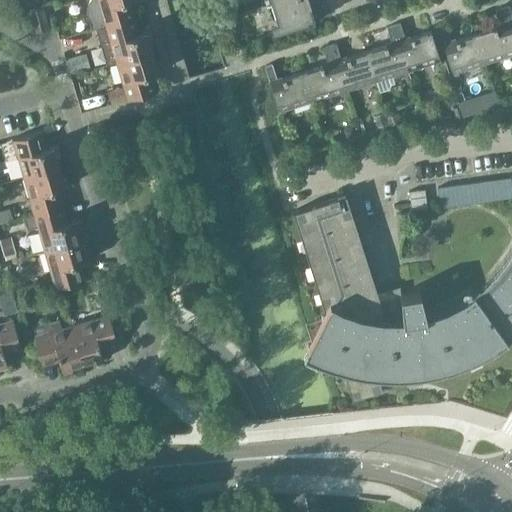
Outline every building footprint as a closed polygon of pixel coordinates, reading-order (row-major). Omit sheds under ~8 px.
[(92,0),(91,1),(90,2),(89,3),(88,5),(87,8),(87,9),(87,10),(87,12),(87,15),(91,30),(105,26),(134,17),(129,1),(131,0),(92,0)] [(270,0),(275,15),(267,18),(272,35),(314,21),(309,6),(321,2),(320,0),(270,0)] [(42,5),(29,8),(35,33),(48,29),(42,5)] [(511,38),(511,15),(509,6),(502,8),(511,38)] [(511,53),(511,38),(502,8),(496,10),(501,25),(475,34),(484,62),(511,53)] [(115,63),(152,52),(149,41),(153,40),(150,31),(139,34),(134,17),(105,26),(115,63)] [(399,23),(393,25),(407,70),(440,60),(430,31),(405,39),(399,23)] [(375,80),(407,70),(393,25),(386,28),(391,43),(366,51),(375,80)] [(475,34),(450,42),(445,26),(438,28),(454,80),(459,79),(456,71),(484,62),(475,34)] [(245,32),(237,34),(240,43),(247,41),(245,32)] [(343,91),(375,80),(366,51),(341,59),(336,44),(329,46),(343,91)] [(311,101),(343,91),(329,46),(322,48),(327,64),(302,72),(311,101)] [(159,61),(155,62),(152,52),(115,63),(126,100),(156,92),(151,74),(162,71),(159,61)] [(86,54),(67,59),(71,73),(90,68),(86,54)] [(311,101),(302,72),(276,80),(271,64),(265,66),(281,118),(286,117),(283,110),(311,101)] [(493,90),(458,101),(462,115),(498,104),(493,90)] [(458,107),(453,109),(456,118),(461,116),(458,107)] [(384,114),(375,117),(378,127),(387,124),(384,114)] [(395,115),(388,118),(390,124),(397,122),(395,115)] [(356,135),(353,126),(347,127),(345,132),(347,138),(356,135)] [(22,177),(59,167),(56,156),(60,155),(57,146),(46,149),(41,131),(11,140),(22,177)] [(62,177),(59,167),(22,177),(33,214),(62,206),(57,189),(69,186),(66,176),(62,177)] [(495,190),(497,200),(511,197),(511,192),(511,188),(510,177),(494,180),(495,190)] [(467,194),(468,203),(484,201),(483,192),(482,181),(465,184),(467,194)] [(438,197),(439,208),(455,205),(454,195),(453,185),(437,188),(438,197)] [(424,189),(408,192),(409,201),(411,211),(427,209),(425,199),(424,189)] [(511,254),(511,257),(506,263),(503,268),(498,273),(494,278),(490,282),(485,286),(480,290),(476,294),(471,297),(465,301),(460,303),(454,306),(448,309),(441,311),(436,313),(431,314),(424,316),(419,291),(378,298),(345,195),(292,212),(324,311),(300,355),(310,359),(320,363),(331,366),(339,368),(342,369),(352,398),(404,382),(402,375),(422,373),(436,370),(452,366),(466,361),(479,354),(492,347),(506,339),(511,333),(511,254)] [(23,217),(27,229),(36,226),(43,251),(81,240),(78,230),(81,229),(78,219),(67,222),(62,206),(33,214),(23,217)] [(9,208),(0,210),(0,222),(12,220),(9,208)] [(11,237),(0,240),(0,241),(4,255),(15,252),(11,237)] [(87,250),(84,251),(81,240),(43,251),(54,288),(84,280),(79,263),(90,260),(87,250)] [(19,287),(14,289),(17,298),(26,296),(24,290),(19,287)] [(111,293),(103,296),(105,305),(114,303),(111,293)] [(32,297),(18,301),(22,313),(36,309),(32,297)] [(109,315),(71,325),(82,362),(92,360),(93,363),(103,360),(100,349),(117,344),(109,315)] [(9,320),(8,316),(0,318),(0,366),(7,365),(3,354),(21,349),(12,319),(9,320)] [(58,319),(31,327),(42,365),(59,360),(62,372),(72,369),(71,365),(82,362),(71,325),(61,328),(58,319)]
